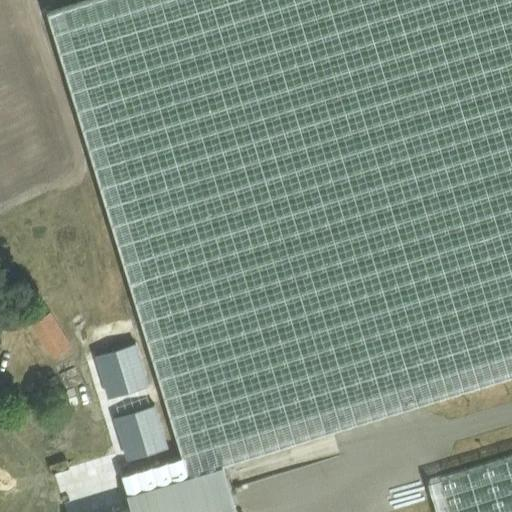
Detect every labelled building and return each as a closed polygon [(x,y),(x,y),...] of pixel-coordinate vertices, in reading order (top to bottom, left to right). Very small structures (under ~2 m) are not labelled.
[(511,0),(79,0),(48,10),(184,453),(189,472),(223,461),(511,373),(511,0)] [(49,308),(30,322),(53,355),(72,340),(49,308)] [(136,341),(95,353),(108,396),(149,384),(136,341)] [(155,403),(114,415),(126,457),(167,445),(155,403)] [(238,511),(223,461),(189,472),(184,453),(122,472),(127,490),(132,506),(125,508),(125,511),(238,511)] [(438,511),(511,511),(511,453),(443,475),(428,479),(438,511)]
